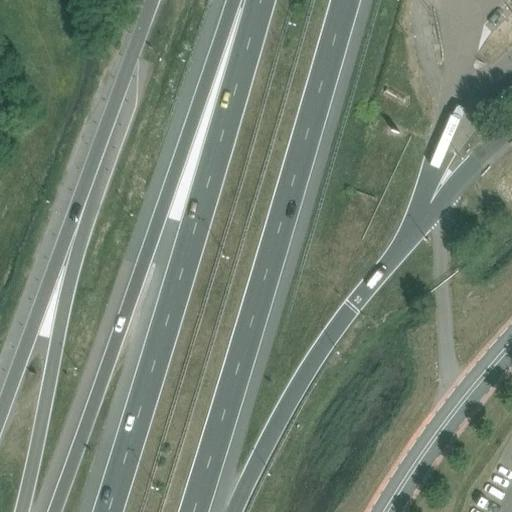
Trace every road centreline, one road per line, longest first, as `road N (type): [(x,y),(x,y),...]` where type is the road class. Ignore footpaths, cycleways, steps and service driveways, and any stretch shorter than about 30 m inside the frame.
road 1 (motorway): [(252,0),(175,169),(54,511)]
road 2 (motorway): [(259,0),(106,511)]
road 3 (motorway): [(195,511),(270,278),(345,0)]
road 4 (motorway): [(63,241),(56,338),(21,511)]
road 5 (motorway): [(151,0),(63,241)]
road 6 (motorway): [(234,511),(307,370),(350,307)]
road 7 (tertiary): [(386,511),(450,416),(511,343)]
road 8 (motorway): [(63,241),(0,412)]
